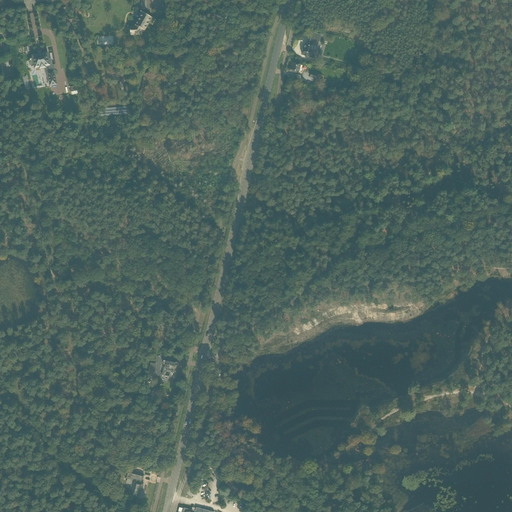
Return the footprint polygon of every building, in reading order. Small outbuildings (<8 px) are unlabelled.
[(141,12),(143,13),(138,21),(136,24),(136,25),(135,26),(136,26),(135,27),(130,28),(130,27),(130,35),(131,35),(131,34),(139,34),(141,29),(144,31),(152,18),(147,15),(148,12),(148,10),(149,10),(149,0),(141,0),(141,9),(142,9),(141,12)] [(313,44),(311,44),(306,42),(304,49),(303,48),(302,55),(311,57),(314,58),(316,53),(314,52),(314,51),(313,51),(312,50),(313,44)] [(48,64),(50,75),(48,75),(50,85),(56,84),(54,69),(53,69),(52,63),(51,63),(51,59),(48,59),(47,53),(42,54),(42,52),(37,53),(37,55),(33,56),(33,57),(29,58),(30,60),(28,60),(29,65),(31,64),(31,66),(35,65),(35,67),(40,66),(40,67),(45,66),(45,65),(48,64)] [(301,65),(298,64),(293,63),(292,68),(290,68),(289,72),(294,73),(298,74),(299,71),(301,71),(302,69),(300,69),(301,65)] [(130,85),(123,86),(125,93),(128,92),(129,93),(132,93),(130,85)] [(164,362),(163,365),(164,365),(164,366),(165,366),(165,367),(164,367),(162,375),(169,377),(170,373),(175,374),(176,366),(178,365),(178,364),(177,363),(176,362),(175,363),(164,361),(163,361),(164,362)] [(127,471),(125,478),(128,479),(135,481),(134,486),(131,485),(129,490),(132,491),(131,495),(135,496),(140,497),(141,491),(141,489),(142,489),(143,483),(142,483),(144,475),(139,474),(127,471)]
